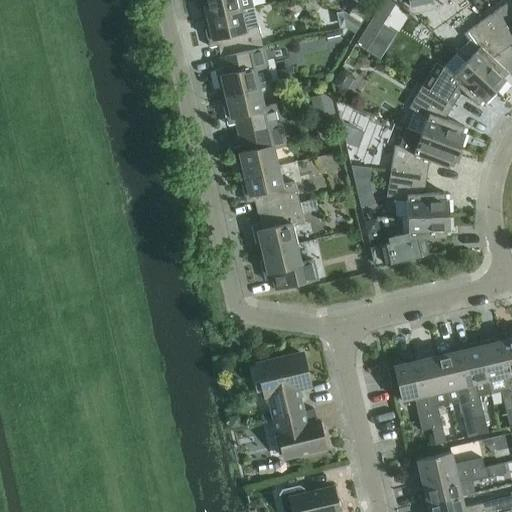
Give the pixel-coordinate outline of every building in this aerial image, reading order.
[(198,0),(201,11),(206,12),(207,19),(242,11),(254,8),(252,0),(198,0)] [(422,0),(408,0),(411,9),(424,6),(422,0)] [(382,2),(356,44),(367,51),(395,4),(390,1),(382,2)] [(511,11),(506,4),(485,19),(506,49),(511,44),(511,11)] [(209,26),(206,29),(210,48),(218,46),(221,57),(263,47),(258,27),(246,30),(242,11),(207,19),(209,26)] [(362,24),(343,11),(346,27),(356,33),(362,24)] [(485,19),(464,34),(476,51),(465,63),(495,91),(506,80),(503,78),(508,73),(494,59),(496,56),(506,49),(485,19)] [(340,31),(326,34),(328,43),(341,40),(340,31)] [(223,69),(215,70),(220,89),(224,90),(226,97),(260,89),(273,86),(268,68),(263,47),(221,57),(223,69)] [(436,64),(423,86),(454,105),(460,95),(463,92),(478,105),(483,100),(485,102),(495,91),(465,63),(454,75),(436,64)] [(340,72),(335,80),(336,87),(341,90),(348,88),(354,80),(352,73),(347,70),(340,72)] [(423,86),(409,108),(427,119),(421,134),(460,149),(465,134),(462,133),(464,127),(446,120),(447,116),(454,105),(423,86)] [(227,104),(224,107),(228,126),(236,124),(239,135),(282,125),(277,104),(264,107),(260,89),(226,97),(227,104)] [(330,92),(311,97),(316,118),(335,113),(330,92)] [(341,123),(346,143),(358,147),(363,132),(341,123)] [(241,146),(234,148),(238,167),(243,168),(244,175),(278,167),(274,149),(287,146),(282,125),(239,135),(241,146)] [(395,146),(391,172),(427,177),(429,165),(430,162),(449,169),(451,162),(454,163),(460,149),(421,134),(406,128),(399,147),(395,146)] [(246,182),(243,185),(247,204),(255,202),(257,213),(300,203),(295,182),(283,185),(278,167),(244,175),(246,182)] [(391,172),(386,197),(407,201),(408,217),(449,215),(448,200),(445,200),(445,193),(425,194),(425,190),(427,177),(391,172)] [(371,186),(357,190),(361,208),(375,204),(371,186)] [(260,224),(252,226),(257,244),(261,246),(263,253),(297,245),(293,227),(305,224),(300,203),(257,213),(260,224)] [(389,243),(370,248),(375,267),(394,263),(429,255),(429,252),(426,242),(426,239),(446,238),(446,231),(449,230),(449,215),(408,217),(408,233),(388,238),(389,243)] [(377,218),(364,221),(369,242),(382,239),(377,218)] [(264,260),(261,263),(265,281),(273,280),(276,291),(318,281),(314,260),(301,263),(297,245),(263,253),(264,260)] [(511,338),(500,342),(511,391),(511,338)] [(481,346),(479,347),(490,392),(501,390),(502,392),(501,392),(506,411),(510,427),(511,426),(511,391),(500,342),(492,343),(492,341),(490,340),(482,342),(480,344),(481,346)] [(467,349),(458,352),(478,435),(488,433),(484,416),(480,397),(479,397),(479,395),(490,392),(479,347),(478,345),(476,343),(468,345),(467,347),(467,349)] [(442,355),(437,356),(448,404),(459,401),(464,421),(468,437),(478,435),(458,352),(453,353),(453,351),(450,349),(443,351),(441,353),(442,355)] [(262,364),(256,366),(264,400),(270,399),(275,419),(302,412),(297,389),(310,386),(303,355),(262,364)] [(437,356),(416,361),(432,429),(435,444),(446,441),(442,426),(438,407),(448,404),(437,356)] [(416,361),(393,367),(402,401),(415,398),(418,411),(417,411),(422,431),(432,429),(416,361)] [(302,412),(275,419),(284,458),(325,448),(319,422),(317,422),(314,410),(302,412)] [(240,414),(229,417),(231,428),(243,425),(240,414)] [(451,452),(417,460),(422,483),(485,468),(484,468),(482,458),(454,465),(451,452)] [(280,460),(275,464),(275,465),(275,470),(277,471),(281,473),(287,469),(286,463),(280,460)] [(485,468),(422,483),(427,504),(462,496),(475,493),(472,480),(506,473),(504,463),(488,467),(484,468),(485,468)] [(282,491),(280,494),(283,511),(285,511),(291,511),(293,511),(339,511),(333,487),(307,494),(305,488),(302,486),(282,491)] [(462,496),(427,504),(429,511),(487,511),(494,510),(504,507),(511,505),(511,496),(496,500),(478,504),(465,507),(462,496)]
